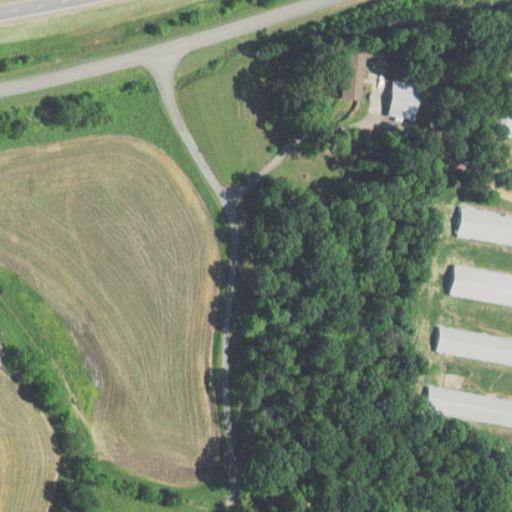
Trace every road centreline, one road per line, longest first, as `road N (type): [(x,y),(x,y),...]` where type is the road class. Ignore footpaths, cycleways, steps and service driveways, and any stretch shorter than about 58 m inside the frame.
road 1 (residential): [(156,53),(176,112),(234,213),(225,358),(234,485),(227,511)]
road 2 (residential): [(329,0),(0,97)]
road 3 (motorway): [(0,26),(119,0)]
